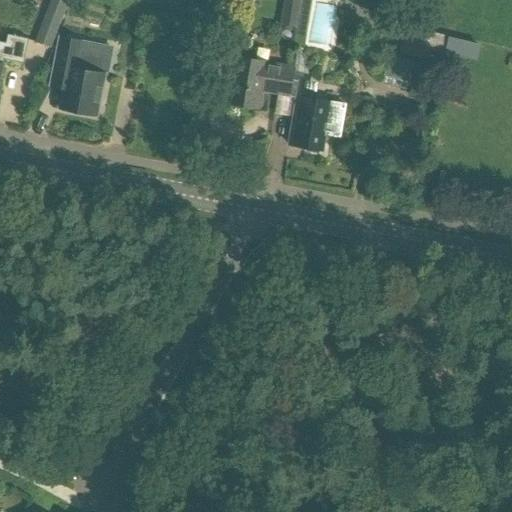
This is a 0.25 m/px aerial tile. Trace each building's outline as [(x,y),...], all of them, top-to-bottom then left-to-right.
[(52,0),(36,42),(50,48),(69,0),(52,0)] [(297,25),(301,0),(286,0),(282,28),(296,30),(297,25)] [(301,0),(297,25),(309,27),(313,0),(301,0)] [(392,0),(380,41),(392,45),(405,0),(392,0)] [(394,49),(426,58),(433,32),(402,23),(394,49)] [(7,44),(0,42),(0,77),(4,59),(25,64),(29,42),(9,37),(7,44)] [(62,37),(52,86),(65,88),(61,108),(97,115),(105,75),(94,73),(100,45),(62,37)] [(385,83),(408,89),(409,83),(413,68),(415,63),(391,56),(384,76),(387,77),(385,83)] [(295,66),(237,57),(229,104),(266,110),(268,95),(262,93),(263,85),(279,88),(278,94),(290,96),(293,79),(295,66)] [(419,63),(410,96),(429,101),(438,68),(419,63)] [(290,96),(298,97),(290,143),(323,149),(325,133),(339,135),(344,105),(330,102),(315,99),(316,89),(311,82),(293,79),(290,96)]
